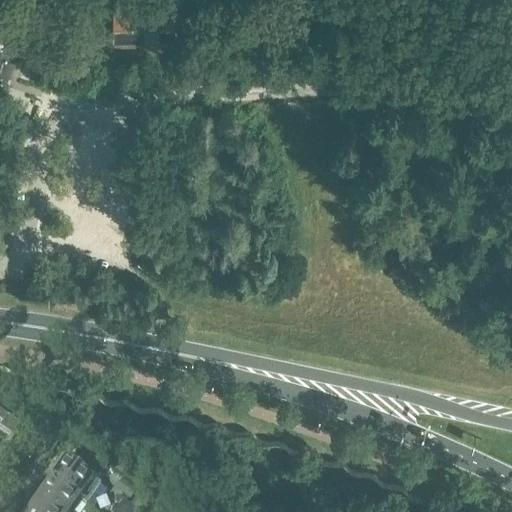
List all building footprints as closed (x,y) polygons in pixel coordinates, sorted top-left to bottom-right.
[(190,0),(191,16),(210,16),(209,0),(190,0)] [(173,5),(117,6),(118,41),(174,39),(173,5)] [(45,40),(42,67),(53,68),(56,41),(45,40)] [(0,78),(7,80),(15,53),(0,49),(0,78)] [(115,53),(106,53),(106,62),(115,62),(115,53)] [(66,461),(52,481),(80,501),(86,506),(101,486),(94,481),(66,461)] [(52,481),(37,502),(51,511),(72,511),(80,501),(52,481)] [(51,511),(37,502),(30,511),(51,511)] [(124,502),(117,511),(127,511),(131,507),(130,506),(124,502)]
